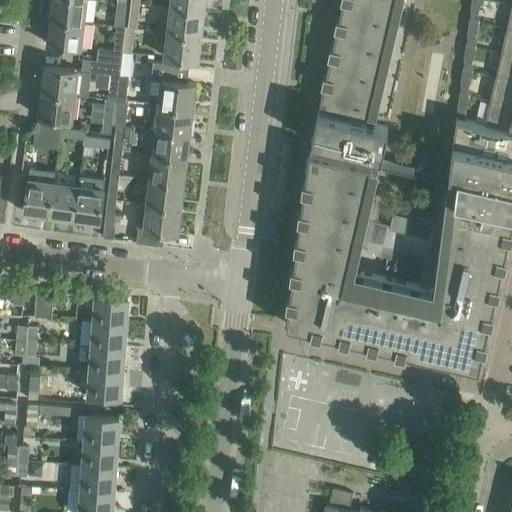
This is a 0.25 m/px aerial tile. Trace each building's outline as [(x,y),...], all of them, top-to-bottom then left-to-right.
[(86,0),(51,0),(49,18),(84,22),(86,0)] [(169,0),(169,8),(204,12),(205,0),(169,0)] [(345,0),(345,1),(343,1),(339,19),(341,20),(339,29),(337,29),(332,47),(334,48),(332,57),(330,57),(326,76),(328,76),(326,85),(324,85),(319,104),(389,120),(416,0),(345,0)] [(480,0),(471,0),(470,11),(478,13),(480,0)] [(126,2),(117,1),(114,25),(124,26),(126,2)] [(140,4),(130,3),(128,26),(134,27),(137,27),(140,4)] [(160,19),(158,31),(166,32),(201,37),(204,12),(189,10),(169,8),(168,20),(160,19)] [(84,22),(49,18),(46,43),(81,47),(84,22)] [(479,20),(469,18),(467,35),(475,37),(479,20)] [(98,47),(96,59),(122,62),(123,51),(126,26),(117,25),(114,49),(98,47)] [(126,26),(123,51),(131,52),(134,27),(128,26),(126,26)] [(511,27),(507,27),(501,51),(511,53),(511,27)] [(166,32),(158,31),(157,40),(165,41),(163,56),(198,60),(201,37),(166,32)] [(475,45),(466,43),(464,60),(471,62),(475,45)] [(511,53),(501,51),(496,75),(511,78),(511,53)] [(83,57),(81,69),(90,70),(111,73),(108,97),(105,97),(105,99),(114,100),(118,73),(120,73),(122,62),(96,59),(83,57)] [(153,59),(151,78),(148,102),(150,103),(150,104),(192,110),(195,82),(187,81),(189,64),(153,59)] [(44,65),(41,91),(73,95),(87,97),(90,70),(81,69),(76,69),(64,67),(44,65)] [(472,69),(462,67),(460,85),(468,87),(472,69)] [(126,101),(129,74),(120,73),(118,73),(114,100),(126,101)] [(511,78),(496,75),(490,99),(511,103),(511,78)] [(73,95),(41,91),(38,115),(70,119),(73,95)] [(469,94),(459,92),(457,110),(465,111),(469,94)] [(105,99),(101,131),(110,132),(111,125),(111,123),(114,100),(105,99)] [(511,103),(490,99),(485,123),(511,129),(511,103)] [(114,100),(111,123),(116,124),(116,125),(125,126),(128,102),(114,100)] [(192,110),(150,104),(149,112),(158,113),(156,130),(189,134),(192,110)] [(318,110),(315,121),(311,140),(312,140),(310,149),(309,149),(286,323),(426,355),(426,354),(433,356),(433,357),(478,367),(511,220),(511,129),(485,123),(456,116),(449,167),(433,288),(354,270),(381,153),(388,126),(318,110)] [(61,126),(36,123),(35,132),(60,135),(61,126)] [(125,126),(116,125),(113,149),(122,151),(125,126)] [(86,130),(61,126),(60,135),(84,138),(83,143),(84,143),(85,135),(86,130)] [(189,134),(156,130),(153,155),(186,159),(189,134)] [(85,135),(84,143),(109,147),(110,138),(85,135)] [(113,149),(110,174),(119,175),(122,151),(113,149)] [(186,159),(153,155),(150,179),(183,184),(186,159)] [(78,184),(73,218),(99,221),(101,201),(103,188),(105,176),(80,173),(78,184)] [(119,175),(110,174),(107,198),(116,200),(119,175)] [(24,211),(49,214),(53,181),(28,178),(24,211)] [(183,184),(150,179),(147,204),(180,208),(183,184)] [(78,184),(53,181),(49,214),(73,218),(78,184)] [(116,200),(107,198),(104,222),(113,223),(116,200)] [(138,225),(136,241),(162,244),(164,230),(178,232),(180,208),(147,204),(141,203),(138,225)] [(393,212),(389,227),(389,228),(405,231),(407,215),(393,212)] [(24,289),(14,288),(13,303),(23,304),(24,289)] [(53,291),(36,290),(34,314),(51,316),(53,291)] [(94,314),(94,320),(126,323),(127,296),(96,294),(94,314)] [(82,319),(80,344),(92,345),(124,347),(126,323),(94,320),(82,319)] [(27,324),(17,324),(16,338),(26,339),(27,324)] [(38,325),(27,324),(26,339),(37,340),(38,325)] [(25,354),(26,339),(16,338),(15,353),(25,354)] [(37,340),(26,339),(25,354),(36,354),(37,340)] [(92,345),(90,369),(122,371),(124,347),(92,345)] [(122,371),(90,369),(88,394),(120,396),(122,371)] [(8,372),(6,388),(17,389),(18,373),(8,372)] [(40,375),(30,374),(28,389),(39,390),(40,375)] [(0,408),(4,408),(3,424),(14,424),(15,403),(6,402),(0,401),(0,408)] [(74,415),(75,406),(28,403),(26,425),(37,426),(38,412),(74,415)] [(78,414),(76,439),(84,440),(117,442),(119,416),(99,415),(86,414),(78,414)] [(84,440),(82,464),(115,467),(117,442),(84,440)] [(8,445),(7,459),(18,459),(19,445),(8,445)] [(19,445),(18,459),(28,460),(29,446),(19,445)] [(18,459),(7,459),(0,459),(0,463),(0,468),(6,469),(6,473),(17,474),(18,459)] [(18,459),(17,474),(27,475),(28,460),(18,459)] [(81,476),(80,488),(113,490),(115,467),(82,464),(81,476)] [(21,485),(19,510),(30,510),(32,493),(41,493),(41,486),(21,485)] [(384,511),(360,506),(359,510),(348,508),(352,491),(332,486),(328,503),(326,503),(324,511),(384,511)] [(67,488),(66,511),(77,511),(111,511),(113,490),(80,488),(80,489),(67,488)] [(0,493),(0,507),(8,508),(9,494),(0,493)]
